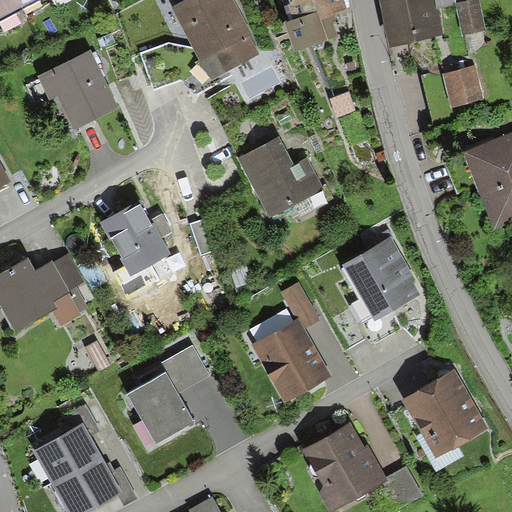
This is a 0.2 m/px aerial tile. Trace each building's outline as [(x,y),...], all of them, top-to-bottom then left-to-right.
[(0,0),(0,16),(31,0),(0,0)] [(195,0),(177,11),(204,59),(247,35),(227,0),(195,0)] [(280,0),(294,42),(323,33),(314,5),(329,0),(280,0)] [(427,0),(391,0),(384,2),(394,43),(435,34),(427,0)] [(464,0),(438,0),(441,9),(459,5),(465,35),(490,30),(484,0),(477,0),(465,2),(464,0)] [(88,57),(44,78),(52,94),(59,90),(76,124),(112,107),(88,57)] [(447,73),(454,108),(487,101),(480,66),(447,73)] [(426,74),(405,78),(414,130),(434,127),(426,74)] [(511,125),(463,141),(490,226),(511,218),(511,125)] [(277,141),(242,159),(269,211),(318,186),(305,161),(292,168),(277,141)] [(139,206),(106,224),(133,273),(166,255),(139,206)] [(380,230),(331,255),(366,322),(414,296),(380,230)] [(26,263),(0,277),(0,295),(18,327),(54,307),(48,296),(75,281),(62,257),(33,274),(26,263)] [(313,316),(294,283),(282,290),(301,323),(313,316)] [(286,312),(234,341),(268,402),(320,373),(286,312)] [(184,388),(207,373),(189,347),(167,362),(184,388)] [(163,375),(125,396),(152,443),(189,422),(163,375)] [(452,376),(409,400),(438,451),(481,427),(452,376)] [(352,426),(303,453),(336,511),(387,483),(400,506),(419,496),(405,470),(383,482),(352,426)] [(81,428),(39,450),(71,511),(78,511),(115,493),(81,428)]
